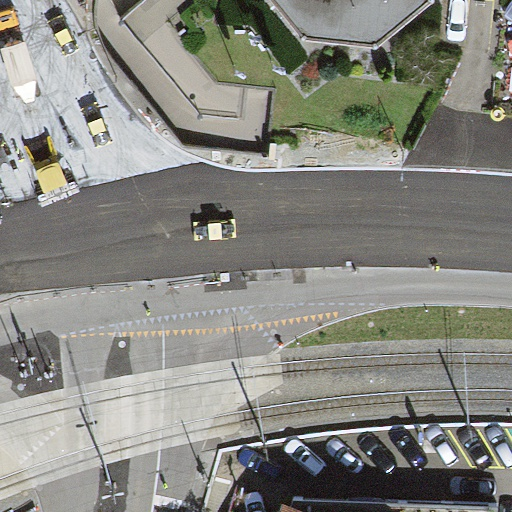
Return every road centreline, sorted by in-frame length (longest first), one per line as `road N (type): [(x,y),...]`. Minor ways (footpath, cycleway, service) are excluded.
road 1 (primary): [(104,255),(253,245),(511,252)]
road 2 (secondary): [(4,0),(104,255)]
road 3 (tertiary): [(104,255),(118,393),(111,511)]
road 4 (primary): [(0,404),(25,415),(73,511)]
